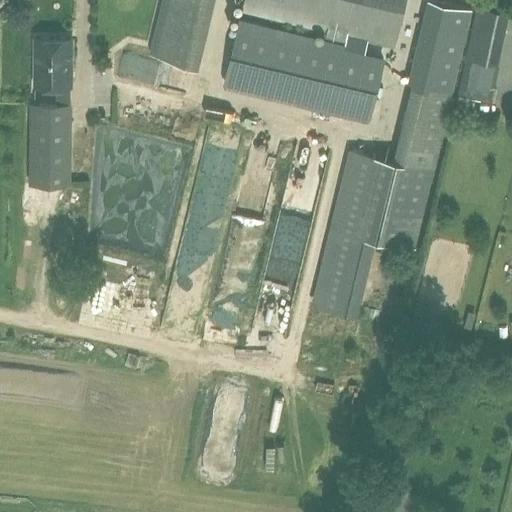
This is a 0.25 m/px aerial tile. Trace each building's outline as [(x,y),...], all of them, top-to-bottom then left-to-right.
[(161,0),(149,53),(199,65),(214,0),(161,0)] [(244,0),(241,11),(327,31),(325,39),(239,19),(223,87),(369,121),(387,46),(394,48),(405,0),(244,0)] [(425,0),(420,23),(416,22),(410,44),(454,55),(459,31),(453,30),(460,0),(425,0)] [(499,64),(498,64),(510,11),(477,4),(458,93),(491,101),(499,64)] [(73,38),(37,38),(37,86),(56,86),(56,102),(70,102),(70,86),(73,86),(73,38)] [(151,57),(145,74),(157,79),(163,62),(151,57)] [(412,81),(393,158),(348,147),(311,302),(357,313),(376,237),(415,246),(453,91),(412,81)] [(90,113),(106,113),(106,95),(90,95),(90,113)] [(29,102),(29,183),(71,183),(71,102),(70,102),(56,102),(29,102)] [(278,221),(252,309),(279,317),(304,229),(278,221)] [(441,306),(419,300),(413,323),(435,329),(441,306)] [(134,362),(136,349),(122,347),(120,360),(134,362)] [(408,511),(413,487),(393,484),(388,511),(408,511)]
